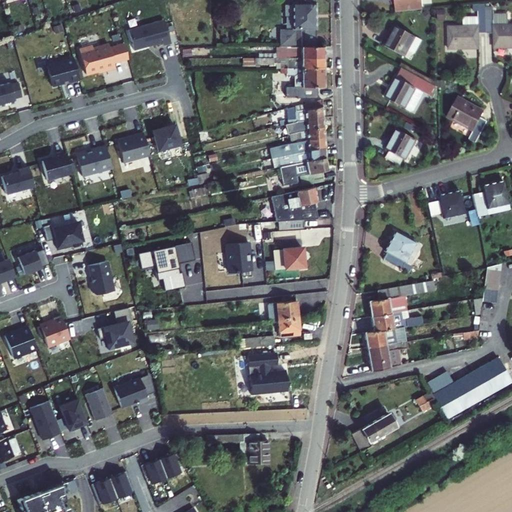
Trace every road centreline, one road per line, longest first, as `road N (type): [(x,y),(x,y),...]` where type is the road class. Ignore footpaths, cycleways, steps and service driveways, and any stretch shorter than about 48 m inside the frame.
road 1 (residential): [(72,463),(162,431),(319,425)]
road 2 (residential): [(324,385),(478,354),(494,337),(511,279)]
road 3 (tertiary): [(346,0),(350,195)]
road 4 (tertiary): [(350,195),(324,385)]
road 5 (residential): [(0,146),(44,123),(181,87)]
road 6 (residential): [(350,195),(506,155)]
